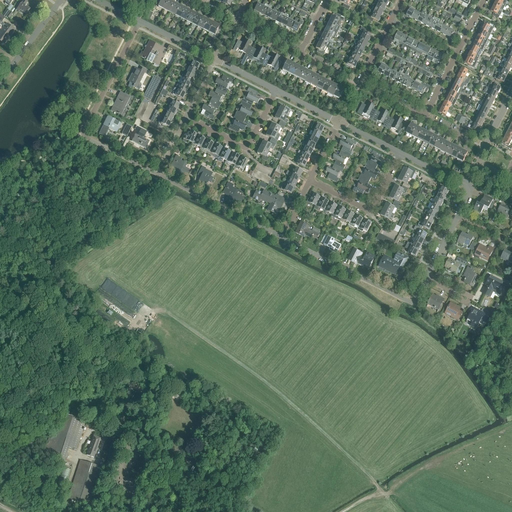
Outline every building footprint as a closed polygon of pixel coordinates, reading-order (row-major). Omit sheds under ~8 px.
[(30,10),(25,6),(27,2),(24,0),(22,3),(21,3),(16,10),(19,12),(20,11),(26,15),(30,10)] [(161,0),(158,7),(164,10),(169,1),(167,0),(161,0)] [(347,0),(340,0),(339,2),(344,5),(342,7),(348,10),(350,8),(346,6),(348,1),(349,1),(347,0)] [(376,7),(383,11),(384,11),(385,9),(385,8),(386,5),(379,2),(379,1),(378,0),(376,0),(375,0),(375,1),(378,3),(377,6),(376,7)] [(505,5),(496,0),(494,6),(500,9),(503,10),(506,5),(505,5)] [(164,10),(169,13),(174,4),(169,1),(164,10)] [(257,4),(253,12),(256,13),(257,13),(259,14),(263,7),(264,7),(265,4),(265,3),(263,2),(261,6),(257,4)] [(170,13),(175,16),(180,7),(174,4),(170,13)] [(263,7),(259,14),(259,15),(262,16),(262,15),(265,17),(268,10),(269,10),(271,6),(269,5),(268,6),(265,4),(264,7),(263,7)] [(382,14),(383,11),(376,7),(377,6),(373,5),(372,7),(374,8),(373,11),(374,11),(374,12),(381,16),(383,14),(382,14)] [(503,10),(500,9),(494,6),(491,11),(494,13),(492,16),(498,19),(500,16),(503,10)] [(175,16),(181,19),(186,9),(180,7),(175,16)] [(268,10),(265,17),(267,19),(267,18),(270,19),(274,12),(275,13),(276,9),(274,8),(272,12),(269,10),(268,10)] [(181,19),(186,22),(191,12),(186,9),(181,19)] [(406,16),(412,19),(416,12),(410,9),(406,16)] [(370,10),(370,11),(369,12),(373,14),(371,18),(367,16),(366,19),(372,22),(373,20),(378,22),(378,21),(379,22),(380,19),(379,19),(381,16),(374,12),(374,11),(373,11),(370,10)] [(274,12),(270,19),(270,20),(272,21),(275,22),(279,15),(280,15),(281,13),(281,12),(280,11),(278,14),(275,13),(274,12)] [(418,22),(423,25),(427,18),(428,16),(425,14),(426,12),(423,11),(421,15),(418,22)] [(186,22),(192,25),(197,15),(191,12),(186,22)] [(412,19),(418,22),(421,15),(416,12),(412,19)] [(279,15),(275,22),(275,23),(278,24),(281,25),(284,18),(286,18),(287,14),(285,14),(285,15),(281,13),(280,15),(279,15)] [(197,15),(192,25),(198,27),(202,18),(197,15)] [(286,28),(289,22),(290,20),(291,21),(292,17),(290,16),(289,20),(286,18),(284,18),(281,25),(280,25),(283,27),(283,26),(286,28)] [(330,19),(329,22),(336,26),(340,28),(341,26),(339,25),(342,21),(343,22),(344,19),(338,16),(337,18),(332,16),(332,17),(331,16),(330,19)] [(423,25),(429,28),(433,19),(428,16),(427,18),(423,25)] [(429,28),(434,30),(438,23),(440,20),(434,17),(433,19),(429,28)] [(202,18),(198,27),(203,30),(208,21),(202,18)] [(286,28),(288,29),(291,30),(295,23),(296,23),(298,20),(296,19),(294,22),(291,21),(290,20),(289,22),(286,28)] [(208,21),(203,30),(209,33),(214,24),(208,21)] [(295,23),(291,30),(291,31),(294,32),(294,31),(297,33),(300,26),(301,26),(303,22),(300,21),(298,24),(296,23),(295,23)] [(328,25),(327,27),(334,31),(333,32),(337,33),(338,32),(334,30),(336,26),(329,22),(327,24),(328,25)] [(484,24),(481,30),(491,34),(493,29),(493,28),(494,26),(488,22),(487,25),(484,24)] [(434,30),(440,33),(443,26),(438,23),(434,30)] [(2,31),(0,33),(0,40),(5,44),(15,30),(7,24),(6,25),(5,27),(4,26),(4,27),(1,31),(2,31)] [(214,24),(209,33),(215,36),(219,27),(214,24)] [(445,36),(449,29),(443,26),(440,33),(445,36)] [(334,31),(327,27),(326,27),(325,30),(324,32),(331,36),(331,37),(334,39),(337,33),(333,32),(334,31)] [(361,37),(368,41),(369,41),(370,39),(369,39),(371,36),(366,34),(367,31),(361,28),(360,30),(363,32),(361,37)] [(455,32),(449,29),(445,36),(451,39),(455,32)] [(491,35),(491,34),(481,30),(479,35),(488,40),(491,35)] [(322,35),(321,38),(328,42),(328,43),(330,44),(332,44),(332,42),(329,41),(331,37),(331,36),(324,32),(324,33),(323,32),(322,35)] [(404,36),(398,33),(395,39),(394,41),(397,43),(396,45),(398,47),(400,42),(404,36)] [(358,43),(365,47),(365,46),(366,47),(367,44),(368,41),(361,37),(357,35),(357,37),(360,39),(358,42),(358,43)] [(485,46),(488,40),(479,35),(476,41),(482,44),(485,46)] [(404,50),(405,48),(409,38),(404,36),(400,42),(399,45),(402,46),(401,49),(404,50)] [(328,42),(321,38),(320,38),(319,40),(320,41),(318,43),(326,47),(325,48),(327,49),(329,49),(330,48),(329,47),(330,44),(328,43),(328,42)] [(410,50),(415,41),(409,38),(405,48),(407,49),(407,51),(409,52),(410,50)] [(245,56),(247,58),(252,48),(248,46),(249,43),(245,41),(244,44),(238,41),(233,50),(238,53),(239,50),(246,54),(245,56)] [(355,48),(363,52),(364,49),(365,47),(358,43),(358,42),(355,41),(354,42),(352,46),(356,47),(355,48)] [(416,53),(417,51),(421,44),(415,41),(410,50),(416,53)] [(479,50),(482,44),(476,41),(473,46),(479,50)] [(147,61),(146,62),(151,64),(152,63),(154,64),(154,65),(158,68),(159,67),(167,50),(149,42),(142,55),(141,58),(147,61)] [(325,48),(326,47),(318,43),(316,46),(317,46),(316,49),(318,50),(317,52),(323,56),(327,49),(325,48)] [(422,56),(423,54),(426,47),(421,44),(417,51),(416,53),(422,56)] [(353,54),(360,57),(362,55),(361,55),(363,52),(355,48),(356,47),(352,46),(351,48),(355,49),(353,53),(353,54)] [(479,57),(482,51),(479,50),(473,46),(470,52),(479,57)] [(428,56),(432,50),(426,47),(423,54),(428,56)] [(258,51),(253,49),(252,48),(247,58),(252,60),(253,58),(260,61),(259,64),(262,65),(267,55),(263,53),(264,51),(259,49),(258,51)] [(434,59),(437,52),(432,50),(428,56),(431,58),(430,61),(432,62),(434,59)] [(350,59),(357,63),(357,62),(358,63),(359,60),(358,60),(360,57),(353,54),(353,53),(349,52),(349,53),(352,55),(350,58),(350,59)] [(443,55),(437,52),(434,59),(437,61),(436,64),(440,66),(442,61),(441,60),(442,57),(443,55)] [(479,57),(470,52),(467,57),(474,61),(476,62),(477,62),(479,57)] [(273,58),(267,56),(267,55),(262,65),(266,67),(268,65),(274,68),(273,71),(276,72),(281,63),(277,61),(278,58),(274,56),(273,58)] [(511,65),(511,59),(506,56),(503,55),(502,58),(507,60),(505,63),(511,66),(511,65)] [(349,60),(347,65),(346,67),(350,69),(351,67),(354,68),(355,68),(356,65),(357,63),(350,59),(350,58),(347,57),(346,58),(349,60)] [(476,62),(474,61),(467,57),(464,63),(471,66),(472,63),(473,64),(474,63),(475,64),(476,62)] [(282,70),(288,73),(293,64),(287,61),(282,70)] [(509,72),(511,66),(505,63),(502,61),(501,64),(504,66),(503,69),(509,72)] [(190,67),(197,71),(200,66),(193,62),(190,67)] [(384,75),(387,68),(388,67),(380,63),(377,69),(379,70),(378,72),(384,75)] [(293,64),(288,73),(294,76),(298,67),(293,64)] [(187,73),(195,77),(197,71),(190,67),(187,73)] [(294,76),(299,79),(304,70),(298,67),(294,76)] [(128,82),(134,85),(133,87),(139,90),(141,86),(138,84),(142,76),(143,77),(144,73),(147,74),(148,71),(142,68),(141,71),(135,68),(128,82)] [(384,75),(389,78),(393,71),(387,68),(384,75)] [(459,74),(465,77),(468,71),(462,68),(459,74)] [(398,74),(395,81),(400,84),(405,75),(401,73),(403,70),(401,69),(398,74)] [(497,73),(506,77),(509,72),(503,69),(501,71),(499,70),(497,73)] [(299,79),(305,82),(310,72),(304,70),(299,79)] [(389,78),(395,81),(398,74),(393,71),(389,78)] [(305,82),(310,85),(315,75),(310,72),(305,82)] [(406,72),(405,75),(400,84),(406,87),(409,80),(410,78),(407,76),(409,73),(406,72)] [(494,79),(497,80),(503,83),(506,77),(497,73),(496,72),(495,75),(496,75),(494,79)] [(181,77),(192,82),(195,77),(187,73),(185,76),(182,74),(181,77)] [(468,79),(465,77),(459,74),(456,79),(465,84),(466,81),(467,81),(468,79)] [(310,85),(316,88),(321,78),(315,75),(310,85)] [(219,84),(217,89),(216,89),(226,94),(228,90),(226,89),(229,82),(231,83),(233,81),(223,76),(221,80),(219,79),(216,83),(219,84)] [(154,77),(149,86),(155,89),(160,80),(154,77)] [(178,83),(189,88),(192,82),(181,77),(178,82),(178,83)] [(316,88),(322,91),(326,81),(321,78),(316,88)] [(465,84),(456,79),(453,85),(462,89),(465,84)] [(406,87),(411,89),(415,83),(409,80),(406,87)] [(322,91),(327,93),(332,84),(326,81),(322,91)] [(491,90),(498,94),(501,88),(500,87),(501,85),(495,83),(492,82),(490,85),(491,86),(489,89),(491,90)] [(175,88),(178,90),(186,94),(189,88),(178,83),(175,88)] [(411,89),(417,92),(420,85),(415,83),(411,89)] [(420,85),(417,92),(423,95),(424,92),(426,93),(430,86),(428,85),(427,86),(422,83),(420,85)] [(327,93),(333,96),(338,87),(332,84),(327,93)] [(460,95),(462,89),(453,85),(450,90),(460,95)] [(155,89),(149,86),(143,97),(150,101),(151,101),(150,100),(155,89)] [(338,87),(333,96),(339,99),(344,90),(338,87)] [(244,98),(242,101),(242,102),(251,107),(254,102),(256,103),(259,99),(256,97),(258,93),(249,88),(247,91),(249,93),(246,99),(244,98)] [(219,107),(221,104),(219,102),(222,96),(224,97),(226,94),(216,89),(214,93),(212,92),(210,96),(212,98),(210,102),(219,107)] [(495,99),(498,94),(491,90),(489,89),(486,95),(489,96),(495,99)] [(186,94),(178,90),(175,95),(183,99),(186,94)] [(457,101),(460,95),(450,90),(448,96),(457,101)] [(112,111),(122,116),(131,98),(121,93),(112,111)] [(492,105),(495,99),(489,96),(486,95),(483,100),(486,101),(492,105)] [(445,101),(451,105),(454,106),(457,101),(448,96),(445,101)] [(172,101),(169,107),(177,111),(180,105),(172,101)] [(451,105),(445,101),(442,107),(448,110),(451,105)] [(483,107),(489,110),(492,105),(486,101),(483,107)] [(219,107),(210,102),(208,107),(205,105),(203,110),(200,115),(212,121),(214,117),(212,116),(216,109),(218,110),(219,107)] [(244,120),(245,120),(247,115),(250,117),(252,112),(249,111),(251,107),(242,102),(240,105),(243,106),(239,113),(237,112),(235,115),(244,120)] [(369,119),(372,121),(377,111),(372,109),(374,107),(369,104),(368,107),(362,104),(357,113),(362,116),(363,113),(370,117),(369,119)] [(278,112),(286,117),(288,117),(291,112),(280,106),(278,109),(279,110),(278,112)] [(489,110),(483,107),(481,106),(478,112),(480,113),(487,116),(489,110)] [(177,111),(169,107),(167,112),(170,114),(174,116),(177,111)] [(448,110),(442,107),(439,113),(446,116),(447,113),(450,114),(452,112),(448,110)] [(384,124),(383,126),(386,128),(390,120),(387,119),(388,118),(387,117),(388,114),(383,111),(381,114),(377,111),(372,121),(376,123),(378,121),(384,124)] [(174,116),(170,114),(167,112),(164,118),(172,122),(174,116)] [(286,117),(278,112),(275,118),(280,121),(279,124),(285,127),(286,124),(288,121),(285,119),(286,117)] [(477,118),(484,121),(487,116),(480,113),(478,112),(475,117),(477,118)] [(228,129),(238,134),(240,130),(242,131),(242,130),(243,130),(245,126),(242,124),(244,120),(235,115),(234,118),(236,119),(232,126),(230,125),(228,129)] [(172,122),(164,118),(161,116),(157,123),(164,126),(164,125),(167,127),(169,128),(172,122)] [(121,123),(108,117),(106,121),(104,126),(103,126),(99,134),(105,137),(109,129),(117,133),(121,123)] [(473,123),(481,127),(484,121),(477,118),(475,117),(473,123)] [(395,121),(392,119),(391,118),(390,120),(386,128),(391,130),(392,128),(399,131),(398,134),(401,135),(405,126),(401,124),(402,121),(397,118),(395,121)] [(481,127),(473,123),(470,122),(469,124),(471,126),(470,129),(472,130),(478,133),(481,127)] [(314,130),(321,134),(324,128),(314,123),(311,129),(314,130)] [(132,127),(127,124),(122,134),(127,137),(132,127)] [(285,127),(279,124),(277,127),(272,124),(269,130),(277,134),(280,129),(283,130),(285,127)] [(406,134),(412,137),(417,127),(411,124),(406,134)] [(412,137),(418,139),(423,130),(417,127),(412,137)] [(131,141),(146,149),(149,142),(143,139),(147,132),(141,129),(137,136),(135,135),(131,141)] [(271,139),(270,141),(276,144),(277,141),(280,135),(277,134),(269,130),(266,136),(271,139)] [(319,140),(321,134),(314,130),(311,136),(319,140)] [(418,139),(424,142),(428,133),(423,130),(418,139)] [(195,139),(197,135),(191,132),(190,133),(185,131),(182,138),(183,139),(182,141),(187,144),(188,142),(192,144),(194,139),(195,139)] [(424,142),(429,145),(434,136),(428,133),(424,142)] [(197,140),(195,139),(194,139),(192,144),(191,146),(196,148),(197,146),(200,148),(203,143),(203,144),(205,139),(199,136),(197,140)] [(308,141),(316,145),(319,140),(311,136),(308,141)] [(429,145),(435,148),(440,139),(434,136),(429,145)] [(344,147),(341,151),(350,156),(352,153),(350,151),(353,145),(356,146),(357,143),(348,138),(346,142),(343,141),(341,145),(344,147)] [(511,143),(511,141),(505,138),(502,143),(502,144),(511,150),(511,149),(511,144),(511,143)] [(435,148),(440,151),(445,141),(440,139),(435,148)] [(303,146),(305,147),(313,151),(316,145),(308,141),(306,140),(303,146)] [(206,145),(203,144),(203,143),(200,148),(199,150),(204,153),(205,151),(209,152),(211,148),(212,148),(214,144),(208,141),(206,145)] [(263,142),(260,147),(268,152),(270,149),(273,150),(274,147),(276,144),(270,141),(269,144),(263,142)] [(440,151),(446,154),(451,144),(445,141),(440,151)] [(446,154),(452,157),(457,147),(451,144),(446,154)] [(214,149),(212,148),(211,148),(209,152),(208,154),(213,157),(214,155),(217,157),(218,157),(220,152),(222,148),(216,145),(214,149)] [(268,152),(260,147),(257,153),(263,156),(261,159),(267,162),(268,159),(265,157),(268,152)] [(302,153),(310,156),(313,151),(305,147),(302,153)] [(452,157),(457,160),(462,150),(457,147),(452,157)] [(223,153),(220,152),(218,157),(217,157),(216,159),(217,159),(216,161),(220,163),(221,161),(222,161),(223,159),(226,161),(229,156),(229,157),(231,152),(225,149),(223,153)] [(462,150),(457,160),(463,162),(468,153),(462,150)] [(307,162),(310,156),(302,153),(299,151),(297,153),(301,155),(300,158),(307,162)] [(337,160),(334,165),(344,170),(346,166),(343,165),(347,158),(349,159),(350,156),(341,151),(339,156),(336,154),(334,159),(337,160)] [(368,161),(366,164),(376,169),(378,166),(380,167),(381,166),(383,161),(381,160),(383,156),(373,151),(372,154),(374,155),(371,162),(368,161)] [(225,163),(226,163),(230,166),(231,164),(234,165),(235,166),(237,161),(239,157),(233,154),(231,158),(229,157),(229,156),(226,161),(225,163)] [(186,165),(180,162),(181,160),(176,157),(171,167),(176,170),(175,172),(185,178),(189,170),(185,168),(186,165)] [(307,162),(300,158),(298,157),(295,163),(297,164),(304,168),(307,162)] [(239,162),(237,161),(235,166),(234,165),(233,167),(239,170),(240,168),(243,170),(248,161),(242,158),(239,162)] [(361,174),(360,177),(359,178),(369,183),(372,178),(374,179),(376,175),(374,173),(376,169),(366,164),(365,167),(367,168),(364,175),(361,174)] [(344,170),(334,165),(332,169),(329,168),(327,172),(330,173),(327,178),(337,183),(339,179),(336,178),(340,172),(342,173),(344,170)] [(198,175),(201,177),(198,183),(205,186),(206,185),(207,185),(208,182),(210,183),(213,177),(211,176),(212,173),(205,169),(206,168),(202,166),(198,175)] [(295,168),(292,173),(300,177),(303,171),(295,168)] [(405,169),(402,174),(410,179),(413,173),(405,169)] [(291,176),(289,179),(297,183),(300,177),(292,173),(287,171),(286,174),(288,175),(289,175),(291,176)] [(410,179),(402,174),(399,180),(404,183),(402,186),(408,189),(410,186),(407,184),(410,179)] [(369,183),(359,178),(358,181),(360,182),(357,189),(355,187),(353,191),(362,196),(365,191),(368,192),(370,188),(367,187),(369,183)] [(297,183),(289,179),(286,185),(294,189),(297,183)] [(237,204),(238,202),(241,204),(244,197),(237,194),(238,191),(232,188),(233,186),(228,183),(223,193),(228,196),(226,198),(237,204)] [(294,189),(286,185),(283,183),(282,186),(285,188),(283,190),(291,194),(294,189)] [(394,189),(393,192),(401,196),(403,193),(405,194),(406,194),(407,192),(408,189),(402,186),(401,189),(394,186),(393,189),(394,189)] [(439,193),(446,197),(449,191),(442,187),(439,193)] [(254,200),(258,201),(258,200),(259,201),(260,199),(271,204),(268,210),(274,213),(277,207),(280,208),(283,201),(284,199),(276,195),(275,197),(264,191),(262,195),(261,194),(262,193),(258,192),(256,192),(253,198),(255,199),(254,200)] [(395,201),(394,204),(399,207),(401,203),(398,202),(401,196),(393,192),(390,198),(395,201)] [(444,202),(446,197),(439,193),(436,192),(433,197),(436,198),(444,202)] [(319,202),(321,197),(315,194),(313,199),(310,197),(306,204),(311,207),(312,204),(316,206),(318,201),(319,202)] [(477,202),(473,210),(481,214),(484,206),(489,208),(493,200),(485,195),(480,204),(477,202)] [(433,204),(441,208),(444,202),(436,198),(433,204)] [(321,203),(319,202),(318,201),(316,206),(315,208),(320,211),(321,209),(324,210),(327,206),(329,202),(323,199),(321,203)] [(323,213),(328,215),(329,213),(333,215),(335,210),(336,210),(338,206),(332,203),(329,207),(327,206),(324,210),(323,213)] [(387,204),(384,210),(392,214),(395,208),(398,209),(399,207),(394,204),(392,207),(387,204)] [(430,210),(438,214),(441,208),(433,204),(430,210)] [(502,215),(502,216),(508,220),(511,211),(511,210),(501,205),(497,213),(502,215)] [(344,214),(346,210),(340,207),(338,211),(336,210),(335,210),(333,215),(332,217),(340,221),(341,219),(344,214)] [(394,215),(392,214),(384,210),(381,215),(389,220),(391,221),(394,215)] [(427,215),(435,219),(438,214),(430,210),(427,215)] [(347,216),(344,214),(341,219),(340,221),(345,224),(346,222),(350,223),(352,219),(353,219),(355,215),(349,212),(347,216)] [(424,221),(432,225),(435,219),(427,215),(424,221)] [(349,226),(354,228),(355,226),(358,228),(359,228),(361,223),(363,219),(357,216),(355,220),(353,219),(352,219),(350,223),(349,226)] [(369,220),(368,221),(366,220),(364,224),(361,223),(359,228),(358,228),(357,230),(363,232),(364,230),(367,232),(372,222),(369,220)] [(429,231),(432,225),(424,221),(423,225),(421,224),(419,228),(422,229),(422,227),(429,231)] [(301,222),(296,233),(301,236),(302,234),(312,239),(313,238),(317,239),(321,232),(314,229),(312,232),(308,230),(310,227),(301,222)] [(417,236),(425,240),(428,234),(423,232),(424,230),(422,229),(416,226),(414,230),(419,232),(417,236)] [(457,242),(463,245),(464,244),(469,246),(474,238),(468,235),(468,236),(462,233),(457,242)] [(422,246),(425,240),(417,236),(413,234),(412,237),(415,239),(414,242),(422,246)] [(334,242),(335,240),(328,236),(324,245),(330,249),(329,250),(337,254),(342,245),(334,242)] [(419,251),(422,246),(414,242),(412,246),(411,245),(412,244),(409,243),(408,246),(411,247),(419,251)] [(416,257),(419,251),(411,247),(408,246),(406,248),(409,250),(409,248),(410,249),(408,253),(416,257)] [(488,262),(489,259),(494,249),(490,247),(488,250),(480,246),(475,256),(480,258),(488,262)] [(354,250),(349,260),(355,264),(355,263),(365,268),(366,265),(370,267),(374,259),(366,255),(365,258),(364,257),(363,258),(361,256),(363,254),(354,250)] [(501,259),(511,264),(511,252),(511,254),(505,251),(501,259)] [(397,253),(393,261),(385,256),(379,267),(396,275),(399,269),(402,271),(405,264),(408,259),(397,253)] [(446,268),(446,269),(446,268),(449,269),(449,270),(449,271),(451,272),(452,272),(452,271),(455,272),(455,273),(457,269),(460,270),(462,266),(465,267),(468,262),(462,259),(459,264),(453,261),(450,260),(451,260),(450,259),(446,268)] [(464,283),(472,287),(477,277),(472,274),(474,270),(468,268),(465,275),(467,276),(464,283)] [(491,298),(495,291),(501,294),(505,286),(498,282),(499,281),(490,276),(485,286),(486,286),(482,294),(489,297),(491,298)] [(428,305),(438,311),(444,300),(436,296),(436,297),(433,295),(428,305)] [(445,315),(458,321),(461,315),(463,312),(460,311),(461,309),(451,303),(448,309),(445,315)] [(470,327),(477,330),(481,321),(485,323),(489,316),(484,314),(481,312),(479,316),(472,312),(467,321),(472,323),(470,327)] [(131,400),(136,403),(140,395),(135,392),(131,400)] [(47,443),(43,455),(64,462),(68,449),(76,451),(86,421),(66,415),(60,432),(52,429),(51,433),(47,443)] [(87,455),(94,458),(101,439),(93,436),(87,455)] [(91,506),(103,467),(81,460),(68,499),(91,506)] [(121,488),(117,493),(122,496),(126,491),(121,488)]
